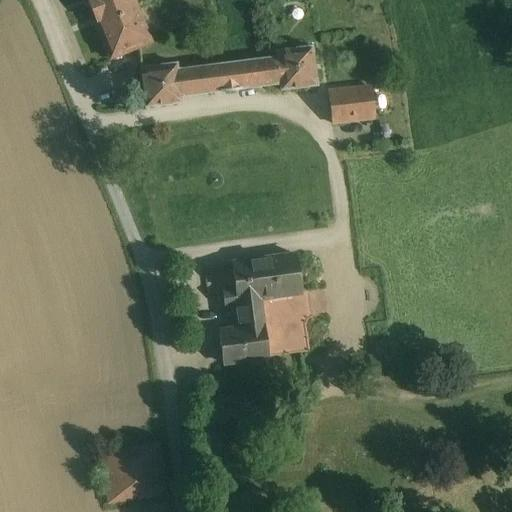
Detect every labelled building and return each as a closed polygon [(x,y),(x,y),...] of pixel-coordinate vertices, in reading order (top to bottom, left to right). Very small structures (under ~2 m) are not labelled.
[(134,0),(86,0),(110,59),(151,42),(134,0)] [(312,47),(276,51),(277,58),(280,85),(281,91),(317,86),(312,47)] [(277,58),(178,70),(181,97),(280,85),(277,58)] [(177,64),(141,68),(146,108),(182,103),(181,97),(178,70),(177,64)] [(370,87),(329,92),(332,122),(373,117),(370,87)] [(264,326),(268,357),(308,352),(295,254),(295,259),(234,267),(234,263),(231,263),(240,330),(263,327),(262,326),(264,326)] [(263,327),(240,330),(240,331),(220,333),(220,332),(219,332),(223,363),(224,363),(224,361),(245,359),(245,360),(248,360),(249,368),(266,366),(265,358),(268,357),(264,326),(262,326),(263,327)] [(158,444),(100,453),(109,503),(166,493),(158,444)]
